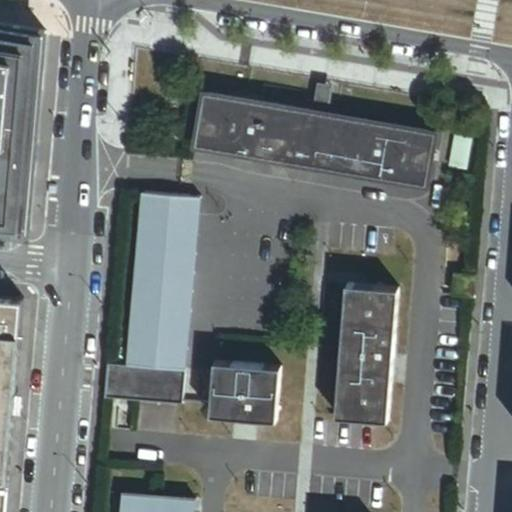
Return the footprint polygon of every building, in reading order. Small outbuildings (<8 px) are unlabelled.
[(0,231),(1,232),(1,228),(31,231),(48,33),(0,25),(0,231)] [(439,132),(206,93),(199,145),(430,184),(439,132)] [(106,395),(183,401),(200,197),(199,197),(144,193),(130,365),(109,363),(106,395)] [(476,295),(477,275),(458,274),(456,293),(476,295)] [(402,288),(351,284),(339,416),(391,421),(402,288)] [(0,476),(9,477),(25,299),(0,296),(0,476)] [(213,412),(279,418),(283,364),(217,358),(213,412)] [(0,476),(0,511),(6,511),(9,477),(0,476)] [(194,511),(196,498),(127,493),(125,511),(194,511)]
